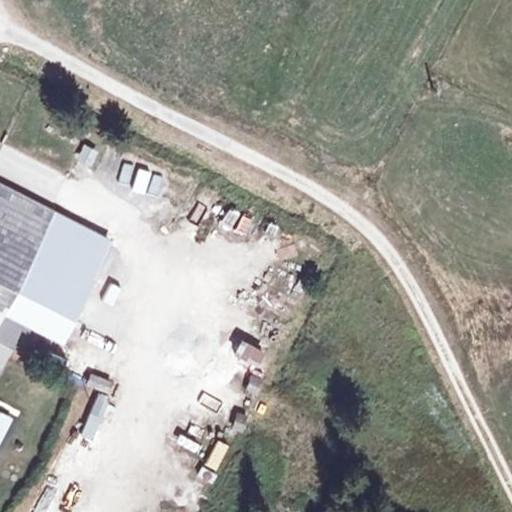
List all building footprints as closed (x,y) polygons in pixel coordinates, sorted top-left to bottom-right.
[(93,151),(85,147),(80,156),(89,160),(93,151)] [(116,157),(110,176),(135,185),(141,165),(116,157)] [(109,244),(51,214),(0,187),(0,361),(21,320),(1,310),(3,307),(62,337),(109,244)] [(239,343),(233,358),(263,370),(269,355),(239,343)] [(99,442),(111,398),(95,393),(83,437),(99,442)] [(0,435),(9,419),(0,414),(0,435)]
